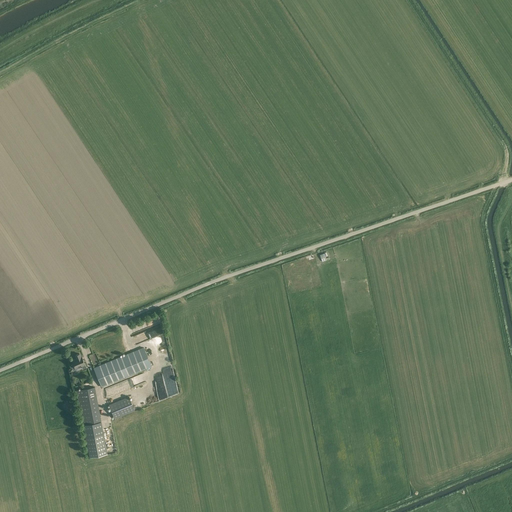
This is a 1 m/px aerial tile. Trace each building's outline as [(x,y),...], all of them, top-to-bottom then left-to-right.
[(157,328),(144,333),(147,340),(160,334),(157,328)] [(151,366),(143,348),(93,368),(101,387),(151,366)] [(81,357),(79,354),(75,355),(76,359),(72,360),(75,368),(82,365),(83,369),(86,368),(85,365),(81,356),(81,357)] [(145,375),(102,390),(105,396),(147,382),(145,375)] [(154,382),(161,400),(180,392),(174,376),(166,379),(165,377),(154,382)] [(101,421),(94,387),(76,390),(83,425),(101,421)] [(134,410),(129,397),(109,405),(114,419),(134,410)] [(85,436),(89,457),(107,454),(103,433),(85,436)]
